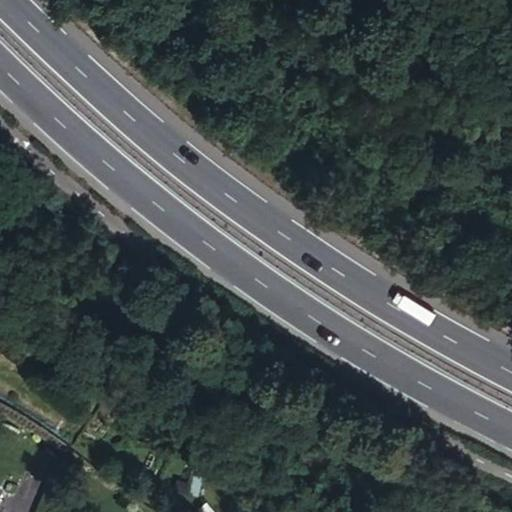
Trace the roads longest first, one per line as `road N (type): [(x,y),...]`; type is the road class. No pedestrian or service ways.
road 1 (trunk): [(0,64),(204,241),(306,313),(511,431)]
road 2 (trunk): [(511,370),(215,188),(8,0)]
